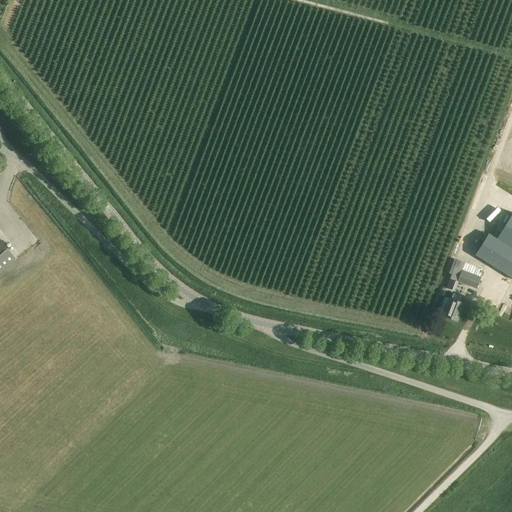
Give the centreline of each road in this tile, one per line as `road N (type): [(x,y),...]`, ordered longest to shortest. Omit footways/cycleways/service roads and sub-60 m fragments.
road 1 (tertiary): [(262,324),(211,308),(160,272),(0,75)]
road 2 (unclassified): [(262,324),(292,343),(511,415)]
road 3 (tertiary): [(511,374),(262,324)]
road 4 (track): [(505,414),(418,511)]
